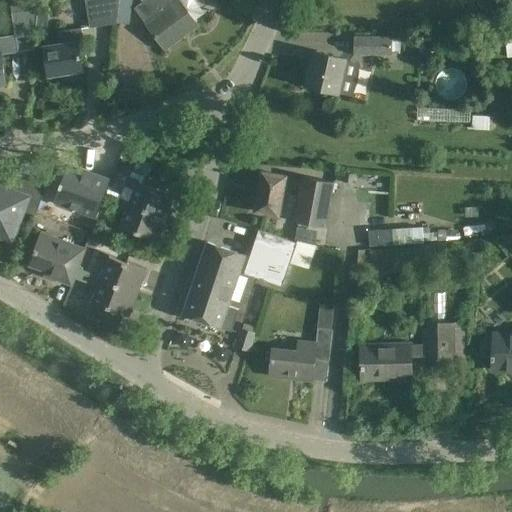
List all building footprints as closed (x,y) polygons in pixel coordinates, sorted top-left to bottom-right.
[(0,38),(0,82),(6,82),(1,54),(33,48),(36,28),(38,7),(37,0),(18,0),(20,10),(11,12),(15,36),(0,38)] [(119,22),(123,0),(86,0),(91,27),(119,22)] [(123,0),(119,22),(130,23),(132,0),(123,0)] [(177,0),(144,0),(134,8),(165,50),(198,26),(194,20),(204,13),(193,0),(177,0)] [(85,47),(82,28),(58,32),(60,44),(44,47),(49,75),(62,73),(63,79),(78,76),(77,71),(82,70),(79,48),(85,47)] [(400,37),(355,37),(355,54),(391,54),(391,50),(400,50),(400,37)] [(420,42),(419,51),(433,52),(433,42),(420,42)] [(308,71),(305,82),(308,82),(307,86),(326,90),(336,92),(352,96),(359,65),(344,61),(344,59),(334,57),(314,52),(310,71),(308,71)] [(444,120),(454,120),(453,108),(428,110),(429,116),(444,115),(444,120)] [(490,117),(473,116),(472,129),(489,130),(490,117)] [(138,159),(133,172),(146,177),(151,165),(138,159)] [(94,216),(108,180),(94,175),(93,175),(92,179),(82,175),(67,169),(64,178),(62,183),(61,182),(59,187),(60,188),(57,196),(55,201),(94,216)] [(285,176),(262,172),(255,211),(279,216),(279,213),(296,216),(295,221),(325,227),(334,181),(303,175),(299,196),(282,193),(285,176)] [(345,174),(344,183),(352,183),(353,175),(345,174)] [(46,186),(17,176),(12,191),(0,186),(0,236),(12,241),(24,210),(35,215),(46,186)] [(117,200),(166,219),(175,196),(138,182),(139,180),(128,176),(124,185),(135,189),(130,201),(120,197),(119,197),(117,200)] [(374,214),(375,197),(363,196),(362,213),(374,214)] [(117,200),(114,208),(115,209),(126,212),(120,228),(138,235),(157,242),(166,219),(117,200)] [(406,244),(405,228),(369,232),(371,247),(406,244)] [(297,243),(256,229),(247,256),(208,242),(183,314),(232,331),(239,310),(229,306),(240,272),(283,287),(291,263),(308,269),(316,246),(298,240),(297,243)] [(71,285),(74,278),(77,271),(77,269),(85,249),(42,233),(30,265),(46,271),(45,275),(71,285)] [(447,257),(445,242),(375,251),(378,274),(405,271),(403,262),(447,257)] [(77,269),(77,271),(138,294),(146,271),(110,257),(111,255),(100,251),(99,250),(95,262),(105,266),(101,277),(78,268),(77,269)] [(138,294),(77,271),(74,278),(79,280),(97,287),(91,303),(129,317),(138,294)] [(411,342),(362,343),(362,360),(362,380),(381,379),(381,376),(409,375),(409,379),(411,378),(410,358),(464,357),(464,337),(464,323),(447,323),(445,323),(445,293),(430,293),(431,323),(430,323),(430,330),(423,330),(423,345),(411,345),(411,342)] [(331,307),(320,306),(316,344),(299,342),(297,352),(272,349),(271,356),(269,376),(313,381),(315,360),(322,360),(329,361),(332,331),(331,331),(333,307),(331,307)] [(240,327),(234,346),(250,352),(256,332),(240,327)] [(511,335),(492,335),(492,339),(490,338),(486,339),(483,342),(481,347),(483,352),(485,354),(490,356),(491,356),(491,360),(493,360),(493,370),(511,370),(511,335)]
